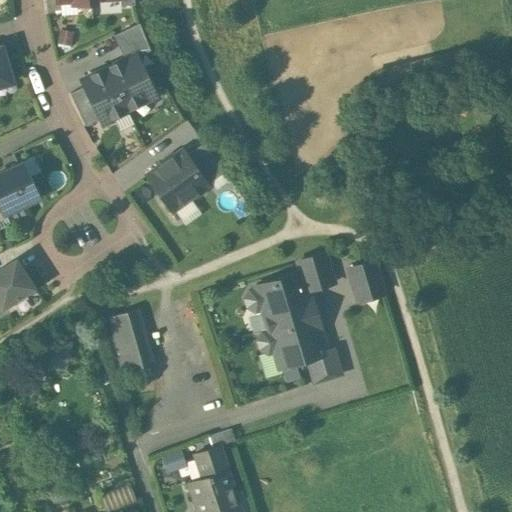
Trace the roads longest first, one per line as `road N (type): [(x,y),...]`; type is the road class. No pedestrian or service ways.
road 1 (residential): [(102,182),(137,230),(70,269),(55,267),(42,250),(48,214),(65,203)]
road 2 (residential): [(27,0),(45,83),(102,182)]
